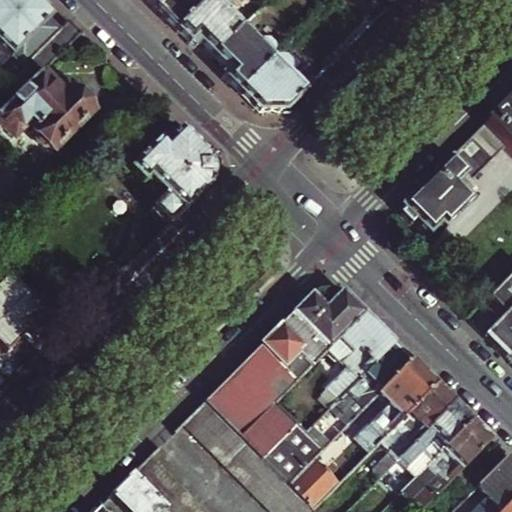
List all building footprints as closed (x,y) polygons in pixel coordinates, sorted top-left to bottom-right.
[(28,0),(0,0),(0,48),(20,68),(28,60),(41,73),(79,34),(66,20),(57,28),(28,0)] [(144,0),(154,10),(163,0),(144,0)] [(175,31),(205,0),(163,0),(154,10),(175,31)] [(218,0),(205,0),(175,31),(194,49),(200,44),(212,57),(243,26),(218,1),(218,0)] [(267,51),(243,26),(212,57),(227,71),(222,77),(238,93),(270,61),(268,60),(267,51)] [(285,57),(280,52),(270,61),(238,93),(258,113),(282,111),(306,88),(280,62),(285,57)] [(61,101),(37,77),(0,113),(0,129),(11,140),(25,126),(32,133),(30,134),(34,138),(34,144),(41,151),(46,150),(47,149),(50,153),(89,114),(69,94),(61,101)] [(511,159),(511,96),(480,128),(504,152),(511,159)] [(475,181),(504,152),(480,128),(398,210),(402,214),(398,217),(409,228),(412,225),(427,240),(438,230),(442,234),(474,202),(471,199),(482,189),(475,181)] [(208,161),(179,133),(163,149),(159,144),(130,173),(143,186),(148,181),(163,195),(149,210),(167,227),(207,187),(208,161)] [(511,271),(489,295),(508,313),(511,308),(511,271)] [(328,352),(363,317),(342,295),(310,297),(204,403),(287,488),(314,461),(322,453),(275,405),(328,352)] [(511,308),(508,313),(482,339),(505,361),(511,354),(511,308)] [(338,402),(393,346),(363,317),(328,352),(346,370),(326,390),(338,402)] [(411,364),(393,346),(338,402),(332,408),(341,418),(361,398),(375,384),(383,391),(411,364)] [(383,391),(376,398),(385,407),(376,417),(367,426),(382,441),(395,428),(435,388),(411,364),(383,391)] [(375,384),(361,398),(368,406),(376,398),(383,391),(375,384)] [(435,388),(395,428),(404,437),(388,453),(390,454),(373,471),(381,478),(399,461),(453,406),(435,388)] [(367,408),(376,417),(385,407),(376,398),(368,406),(367,408)] [(311,511),(287,488),(204,403),(182,425),(269,511),(311,511)] [(471,423),(453,406),(399,461),(407,469),(422,454),(431,464),(471,423)] [(436,478),(410,503),(419,511),(420,511),(457,476),(475,458),(490,442),(471,423),(431,464),(427,468),(436,478)] [(360,433),(371,444),(376,448),(380,444),(382,441),(367,426),(360,433)] [(395,428),(382,441),(380,444),(388,453),(404,437),(395,428)] [(376,448),(371,444),(359,456),(364,460),(376,448)] [(427,468),(431,464),(422,454),(407,469),(416,479),(427,468)] [(163,511),(205,511),(151,456),(130,478),(161,509),(163,511)] [(485,468),(475,458),(457,476),(467,486),(485,468)] [(502,511),(511,502),(511,463),(507,459),(476,490),(487,500),(474,511),(502,511)] [(311,511),(338,486),(314,461),(287,488),(311,511)] [(401,494),(410,503),(436,478),(427,468),(416,479),(401,494)] [(130,478),(108,499),(120,511),(163,511),(161,509),(130,478)] [(120,511),(108,499),(95,511),(120,511)] [(511,511),(511,502),(502,511),(511,511)]
